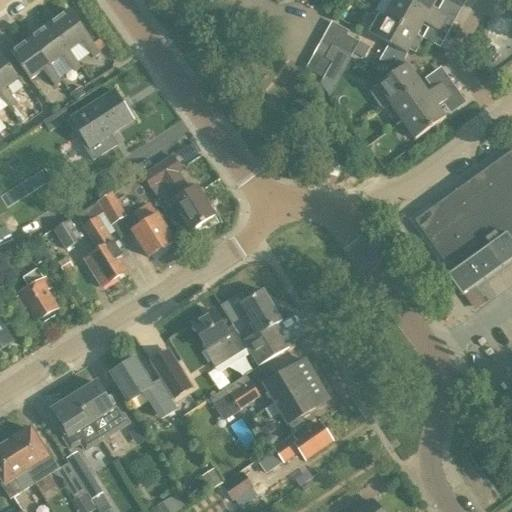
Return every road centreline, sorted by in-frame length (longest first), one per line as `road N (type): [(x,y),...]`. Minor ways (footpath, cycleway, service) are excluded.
road 1 (residential): [(455,511),(432,472),(439,364),(337,212)]
road 2 (residential): [(0,399),(257,235),(265,205)]
road 3 (residential): [(265,205),(125,6)]
road 4 (residential): [(337,212),(372,205),(498,118)]
road 5 (residential): [(498,118),(467,70),(463,48),(487,0)]
